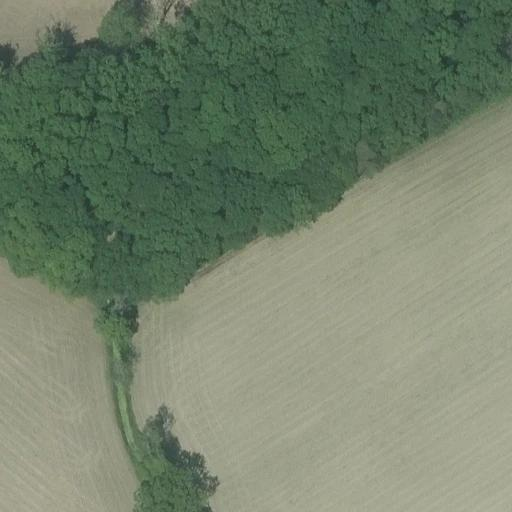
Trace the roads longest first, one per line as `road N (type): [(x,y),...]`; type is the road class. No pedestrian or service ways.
road 1 (track): [(336,0),(0,172)]
road 2 (track): [(274,0),(0,143)]
